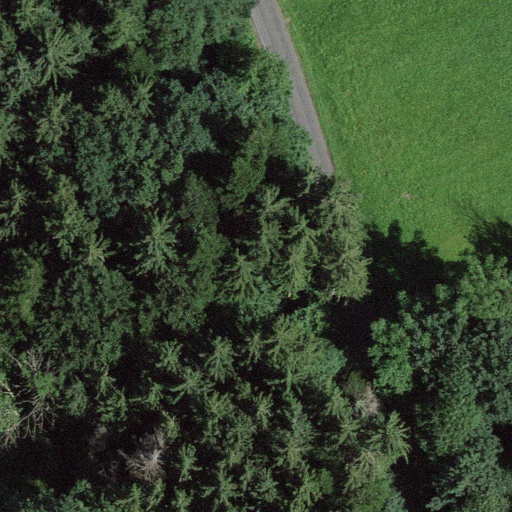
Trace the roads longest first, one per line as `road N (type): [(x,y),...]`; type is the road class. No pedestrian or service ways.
road 1 (unclassified): [(415,511),(289,64),(261,0)]
road 2 (track): [(274,511),(15,389)]
